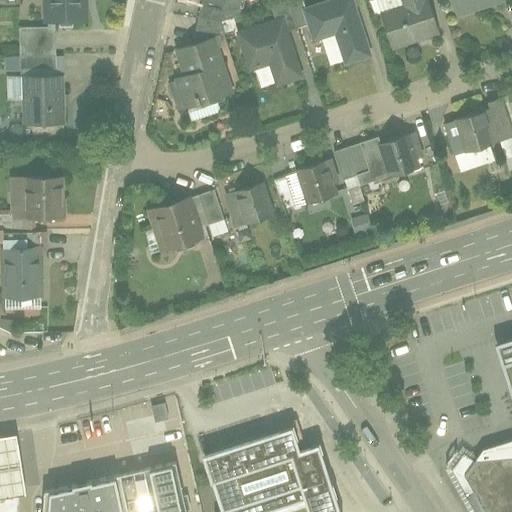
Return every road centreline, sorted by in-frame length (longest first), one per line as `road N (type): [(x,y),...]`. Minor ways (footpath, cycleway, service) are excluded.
road 1 (residential): [(119,162),(179,171),(511,63)]
road 2 (tertiary): [(295,315),(0,398)]
road 3 (tertiary): [(427,511),(295,315)]
road 4 (tertiary): [(511,249),(295,315)]
road 5 (residential): [(154,0),(119,162)]
road 6 (residential): [(119,162),(97,286)]
